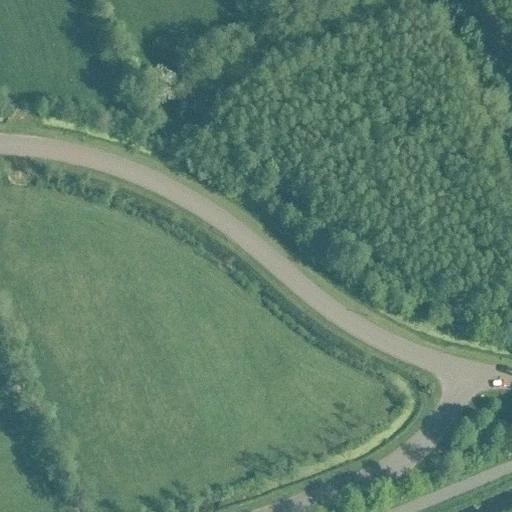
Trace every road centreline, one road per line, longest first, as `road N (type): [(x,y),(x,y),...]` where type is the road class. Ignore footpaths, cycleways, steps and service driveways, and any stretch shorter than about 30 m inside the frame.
road 1 (unclassified): [(463,372),(348,325),(201,207),(67,151),(0,148)]
road 2 (unclassified): [(463,372),(447,415),(407,458),(367,485),(286,511)]
